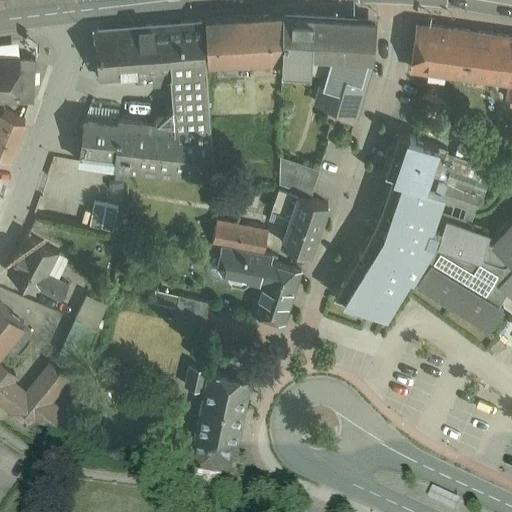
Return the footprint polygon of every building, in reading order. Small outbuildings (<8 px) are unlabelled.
[(281,56),(283,9),(204,14),(206,58),(281,56)] [(281,56),(281,73),(310,74),(310,68),(328,69),(328,53),(347,54),(372,55),(374,13),(338,11),(283,9),(281,56)] [(171,69),(171,116),(170,126),(210,129),(206,58),(204,14),(179,16),(97,23),(99,74),(171,69)] [(511,31),(416,20),(411,67),(509,79),(505,107),(511,108),(511,31)] [(0,97),(33,99),(35,50),(12,49),(0,48),(0,97)] [(312,101),(356,112),(372,61),(372,55),(347,54),(340,81),(318,78),(312,101)] [(0,150),(10,154),(25,115),(0,105),(0,150)] [(171,116),(81,110),(80,129),(78,147),(114,150),(113,165),(210,174),(210,129),(170,126),(171,116)] [(450,146),(397,128),(384,167),(390,169),(444,187),(481,200),(493,164),(449,149),(450,146)] [(311,193),(318,167),(279,153),(279,182),(311,193)] [(444,187),(390,169),(375,216),(357,250),(332,291),(386,311),(411,272),(491,323),(510,291),(511,291),(511,212),(491,234),(489,234),(491,224),(447,210),(442,222),(433,219),(444,187)] [(329,198),(311,193),(279,182),(271,207),(287,212),(278,239),(312,250),(329,198)] [(213,243),(263,251),(268,224),(217,216),(213,243)] [(26,232),(7,270),(60,296),(69,278),(47,267),(57,248),(26,232)] [(285,321),(303,267),(277,258),(279,253),(263,251),(213,243),(206,271),(224,274),(229,281),(242,283),(249,280),(260,283),(252,309),(285,321)] [(208,300),(159,289),(156,302),(175,307),(172,319),(202,326),(208,300)] [(0,298),(0,349),(3,345),(13,353),(32,330),(22,322),(24,318),(0,298)] [(0,406),(29,429),(35,422),(45,429),(63,407),(54,400),(72,378),(48,359),(26,388),(15,380),(20,374),(0,358),(0,406)] [(241,425),(251,372),(189,361),(184,389),(203,392),(189,474),(231,482),(241,425)]
